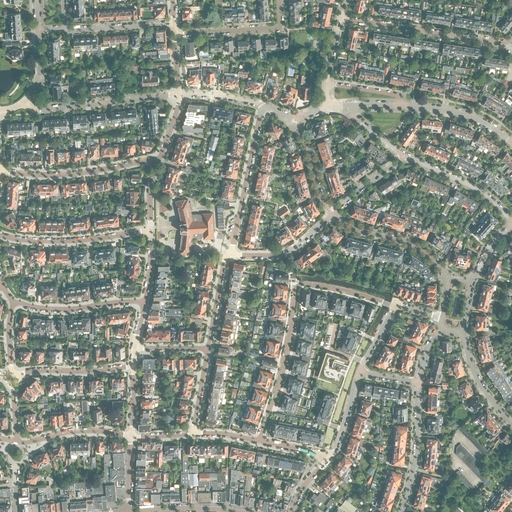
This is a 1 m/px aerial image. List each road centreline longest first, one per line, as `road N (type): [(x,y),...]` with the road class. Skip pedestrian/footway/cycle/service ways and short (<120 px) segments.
road 1 (residential): [(258,440),(297,285),(393,306)]
road 2 (residential): [(339,17),(511,41)]
road 3 (residential): [(24,104),(34,111),(179,94)]
road 4 (residential): [(0,172),(69,175),(157,161)]
road 5 (residential): [(0,236),(68,242),(150,229)]
road 6 (residential): [(231,252),(263,108)]
road 7 (residential): [(447,277),(427,252),(351,228),(332,213)]
road 8 (residential): [(10,299),(55,309),(144,302)]
road 9 (residential): [(174,33),(278,27),(278,0)]
road 10 (residential): [(401,511),(417,448),(418,382)]
road 11 (residential): [(511,222),(473,187),(403,156)]
